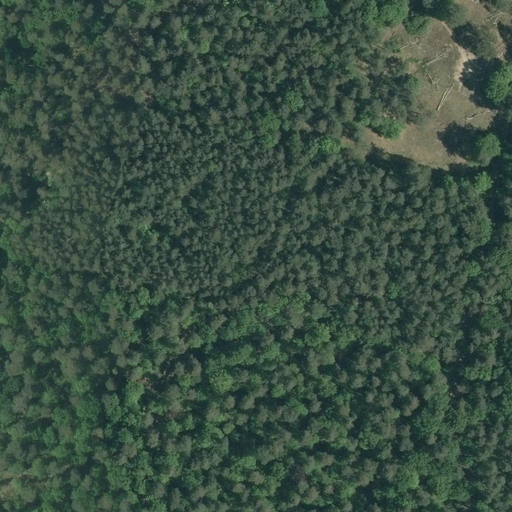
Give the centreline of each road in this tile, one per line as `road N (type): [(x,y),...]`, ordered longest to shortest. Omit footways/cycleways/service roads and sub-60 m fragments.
road 1 (track): [(349,335),(226,311),(108,355),(0,379)]
road 2 (track): [(460,360),(511,89)]
road 3 (track): [(349,335),(295,511)]
road 4 (track): [(460,360),(455,433),(479,511)]
